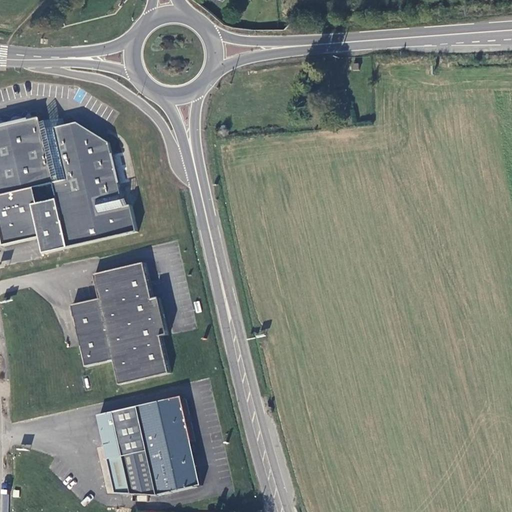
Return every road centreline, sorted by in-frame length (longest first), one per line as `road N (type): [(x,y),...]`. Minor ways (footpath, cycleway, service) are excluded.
road 1 (secondary): [(197,178),(281,511)]
road 2 (secondary): [(32,66),(106,81),(142,104),(175,160),(197,178)]
road 3 (tertiary): [(134,40),(84,53),(0,48)]
road 4 (trunk): [(296,46),(430,36)]
